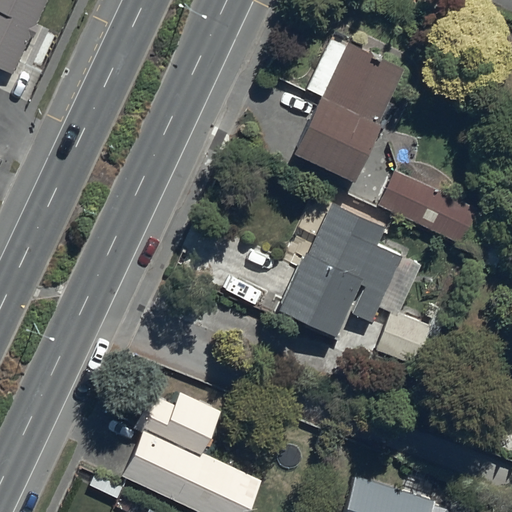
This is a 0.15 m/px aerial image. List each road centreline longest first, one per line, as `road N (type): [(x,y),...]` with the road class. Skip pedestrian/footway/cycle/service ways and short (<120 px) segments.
road 1 (secondary): [(228,0),(0,483)]
road 2 (secondary): [(0,307),(144,0)]
